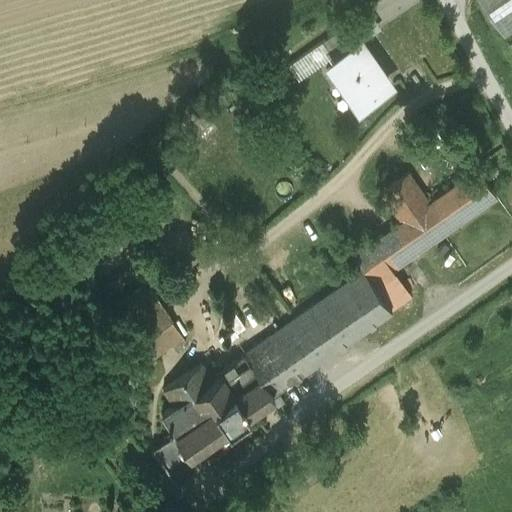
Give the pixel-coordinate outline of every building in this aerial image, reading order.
[(511,0),(475,0),(504,42),(511,36),(511,0)] [(344,25),(321,41),(333,59),(357,43),(344,25)] [(333,59),(330,61),(343,79),(340,81),(357,106),(386,86),(371,64),(375,62),(360,40),(357,43),(333,59)] [(401,221),(353,254),(361,265),(374,284),(395,270),(393,267),(496,195),(477,168),(429,201),(401,221)] [(408,170),(380,190),(401,221),(429,201),(408,170)] [(79,255),(65,261),(71,276),(85,270),(79,255)] [(361,265),(243,348),(272,389),(390,307),(374,284),(361,265)] [(39,287),(39,284),(39,281),(37,279),(35,278),(32,277),(29,278),(27,279),(26,282),(25,284),(26,287),(27,289),(30,291),(32,291),(35,290),(37,289),(39,287)] [(184,333),(145,278),(107,305),(146,360),(184,333)] [(243,348),(218,366),(220,369),(212,373),(173,399),(162,407),(174,426),(188,447),(272,389),(243,348)] [(204,361),(165,387),(173,399),(212,373),(204,361)] [(174,426),(152,441),(175,476),(197,461),(188,447),(174,426)]
